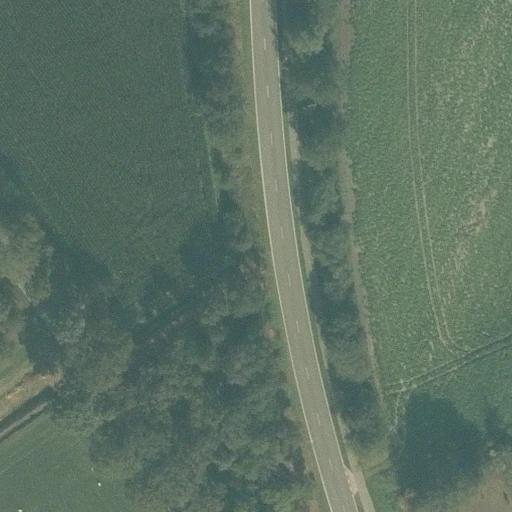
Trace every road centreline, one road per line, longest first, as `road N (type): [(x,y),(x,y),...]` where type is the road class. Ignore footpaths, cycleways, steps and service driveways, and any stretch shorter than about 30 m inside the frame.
road 1 (secondary): [(346,511),(284,218),(267,0)]
road 2 (unclassified): [(189,511),(0,246)]
